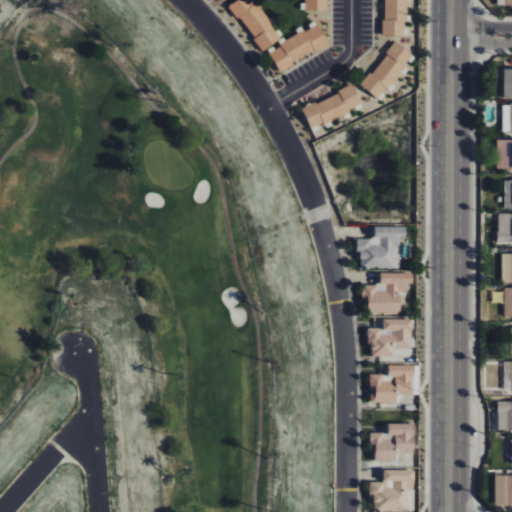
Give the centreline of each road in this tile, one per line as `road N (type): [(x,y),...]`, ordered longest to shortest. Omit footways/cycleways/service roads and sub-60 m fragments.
road 1 (residential): [(183,0),(269,108),(321,224),(347,369),(346,511)]
road 2 (secondary): [(450,0),(449,511)]
road 3 (residential): [(99,511),(89,383),(74,354)]
road 4 (residential): [(351,0),(346,61),(269,108)]
road 5 (residential): [(2,511),(92,410)]
